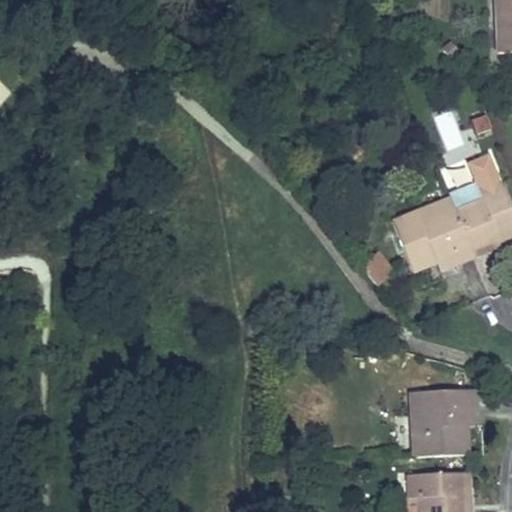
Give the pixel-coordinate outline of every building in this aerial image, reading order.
[(507,28),(506,0),(494,0),(496,28),(507,28)] [(511,53),(511,0),(506,0),(507,28),(496,28),(497,54),(511,53)] [(446,54),(454,47),(450,42),(442,50),(446,54)] [(461,55),(454,47),(446,54),(453,62),(461,55)] [(484,116),(471,121),(476,135),(489,130),(484,116)] [(453,209),(473,257),(487,252),(483,243),(488,241),(492,250),(511,241),(511,213),(499,181),(478,189),(481,198),(453,209)] [(478,189),(475,184),(448,195),(450,199),(453,209),(481,198),(478,189)] [(419,224),(453,209),(450,199),(415,213),(419,224)] [(453,209),(419,224),(415,213),(391,223),(411,273),(434,263),(441,260),(445,269),(473,257),(453,209)] [(492,250),(488,241),(483,243),(487,252),(492,250)] [(392,275),(376,254),(360,267),(376,287),(392,275)] [(441,260),(434,263),(438,271),(445,269),(441,260)] [(382,360),(385,348),(378,345),(374,358),(382,360)] [(399,365),(403,352),(385,348),(382,360),(399,365)] [(467,456),(467,426),(460,426),(460,421),(476,420),(475,391),(410,394),(412,459),(467,456)] [(417,511),(469,511),(470,511),(460,511),(460,506),(470,506),(468,474),(407,476),(408,499),(417,499),(417,511)] [(277,488),(263,489),(263,505),(277,505),(277,488)] [(417,511),(417,499),(408,499),(404,499),(404,511),(417,511)]
